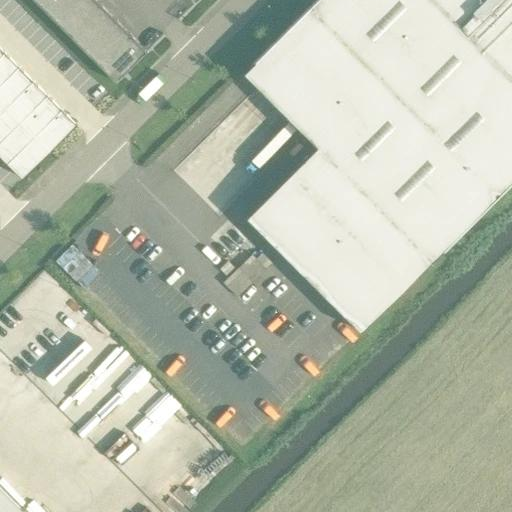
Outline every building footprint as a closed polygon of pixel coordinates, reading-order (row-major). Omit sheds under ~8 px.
[(146,51),(95,0),(33,0),(115,82),(146,51)] [(246,217),(360,332),(511,180),(511,0),(316,0),(243,73),(314,144),(246,217)] [(4,52),(0,55),(0,84),(19,66),(4,52)] [(19,66),(0,84),(0,101),(6,108),(33,81),(19,66)] [(33,81),(6,108),(20,122),(47,95),(34,82),(33,81)] [(47,95),(20,122),(35,137),(62,110),(47,95)] [(6,108),(0,113),(0,142),(20,122),(6,108)] [(62,110),(35,137),(49,151),(76,124),(62,110)] [(20,122),(0,142),(0,156),(7,164),(35,137),(20,122)] [(35,137),(7,164),(22,178),(49,151),(35,137)] [(0,511),(26,511),(0,485),(0,511)]
